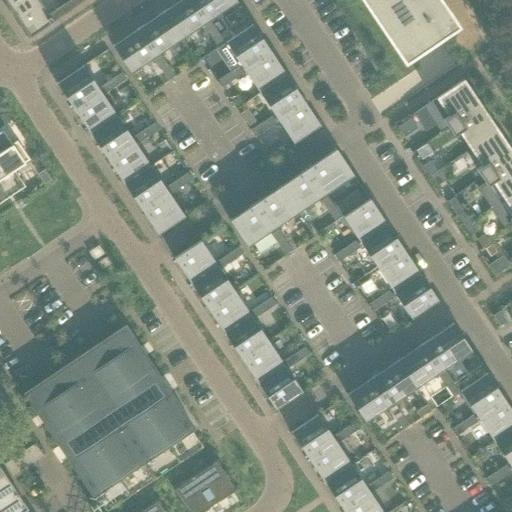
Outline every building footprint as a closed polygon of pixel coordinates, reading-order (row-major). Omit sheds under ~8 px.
[(20,0),(9,7),(29,37),(53,22),(38,0),(20,0)] [(196,0),(180,0),(165,11),(183,38),(210,20),(196,0)] [(235,0),(196,0),(210,20),(237,2),(235,0)] [(361,0),(404,63),(404,64),(426,49),(458,28),(439,0),(361,0)] [(165,11),(138,28),(157,56),(183,38),(165,11)] [(210,23),(204,28),(211,38),(217,33),(210,23)] [(225,43),(215,49),(230,72),(238,67),(240,65),(242,68),(269,50),(252,25),(225,43)] [(138,28),(112,46),(130,74),(157,56),(138,28)] [(217,33),(211,38),(217,47),(224,43),(217,33)] [(269,50),(242,68),(259,94),(286,76),(269,50)] [(161,56),(154,61),(161,71),(167,66),(161,56)] [(83,66),(56,84),(65,98),(73,109),(100,91),(83,66)] [(167,66),(161,71),(168,81),(174,76),(167,66)] [(230,72),(228,74),(232,80),(243,74),(238,67),(230,72)] [(120,74),(110,80),(115,87),(125,80),(120,74)] [(228,74),(218,80),(222,87),(232,80),(228,74)] [(286,76),(259,94),(276,119),(303,101),(286,76)] [(110,80),(100,87),(105,94),(115,87),(110,80)] [(437,99),(425,107),(426,108),(437,126),(443,122),(447,128),(480,106),(463,81),(436,99),(437,99)] [(100,91),(73,109),(90,135),(117,117),(100,91)] [(303,101),(276,119),(293,145),(320,127),(303,101)] [(497,131),(480,106),(447,128),(453,136),(459,133),(470,149),(495,132),(497,131)] [(117,117),(90,135),(107,160),(134,142),(117,117)] [(271,117),(261,123),(266,130),(276,123),(271,117)] [(412,121),(399,131),(406,140),(419,131),(412,121)] [(154,123),(144,130),(148,137),(158,130),(154,123)] [(261,123),(251,130),(256,137),(266,130),(261,123)] [(0,172),(3,177),(13,171),(29,160),(16,141),(12,144),(7,138),(4,133),(2,130),(0,131),(0,172)] [(144,130),(134,137),(138,144),(148,137),(144,130)] [(511,157),(511,153),(497,131),(495,132),(470,149),(481,166),(475,170),(481,177),(481,178),(511,157)] [(134,142),(107,160),(124,185),(151,167),(134,142)] [(335,149),(309,167),(327,194),(354,176),(335,149)] [(487,186),(478,192),(489,209),(504,199),(511,193),(511,157),(481,178),(487,186)] [(423,166),(429,176),(436,172),(429,162),(423,166)] [(151,167),(124,185),(141,210),(168,192),(151,167)] [(309,167),(282,185),(300,212),(319,200),(327,194),(309,167)] [(436,187),(450,178),(443,167),(430,176),(436,187)] [(44,170),(37,175),(44,185),(50,180),(44,170)] [(0,202),(24,186),(13,171),(3,177),(0,172),(0,202)] [(187,173),(177,180),(182,187),(192,180),(187,173)] [(177,180),(167,187),(172,194),(182,187),(177,180)] [(282,185),(255,203),(274,230),(278,227),(300,212),(282,185)] [(168,192),(141,210),(158,236),(185,218),(168,192)] [(511,193),(504,199),(489,209),(500,225),(509,219),(511,223),(511,193)] [(327,197),(321,201),(327,212),(334,207),(327,197)] [(369,199),(342,217),(359,242),(386,224),(369,199)] [(255,203),(229,221),(247,248),(269,233),(274,230),(255,203)] [(334,207),(327,212),(334,222),(341,217),(334,207)] [(463,225),(463,226),(470,221),(463,212),(456,216),(463,225)] [(463,226),(470,236),(476,231),(470,221),(463,226)] [(386,224),(359,242),(376,268),(403,250),(386,224)] [(278,230),(271,235),(278,245),(285,240),(278,230)] [(200,240),(173,258),(190,284),(217,266),(200,240)] [(285,240),(278,245),(284,255),(291,250),(285,240)] [(355,241),(345,248),(349,255),(360,248),(355,241)] [(104,254),(98,246),(88,253),(94,261),(104,254)] [(237,248),(227,255),(232,261),(242,255),(237,248)] [(345,248),(335,255),(339,261),(349,255),(345,248)] [(403,250),(376,268),(393,293),(420,275),(403,250)] [(227,255),(217,261),(222,268),(232,261),(227,255)] [(503,256),(489,265),(496,275),(509,266),(503,256)] [(102,270),(110,264),(106,257),(97,263),(102,270)] [(217,266),(190,284),(207,309),(234,291),(217,266)] [(420,275),(393,293),(411,319),(437,301),(420,275)] [(234,291),(207,309),(224,334),(251,316),(234,291)] [(388,291),(378,298),(383,305),(393,298),(388,291)] [(271,298),(261,305),(265,311),(275,305),(271,298)] [(378,298),(368,304),(373,311),(383,305),(378,298)] [(261,305),(251,311),(255,318),(265,311),(261,305)] [(499,311),(493,316),(499,326),(506,322),(499,311)] [(251,316),(224,334),(241,359),(268,341),(251,316)] [(443,368),(444,369),(471,351),(452,324),(426,341),(443,368)] [(125,326),(24,393),(59,445),(160,378),(125,326)] [(268,341),(241,359),(258,385),(285,367),(268,341)] [(443,368),(426,341),(399,359),(417,386),(418,387),(444,369),(443,368)] [(304,348),(294,354),(299,361),(309,354),(304,348)] [(294,354),(284,361),(289,368),(299,361),(294,354)] [(417,386),(399,359),(373,377),(390,403),(391,404),(418,387),(417,386)] [(285,367),(258,385),(275,410),(302,392),(285,367)] [(443,384),(445,386),(451,381),(444,371),(438,376),(443,384)] [(486,373),(459,391),(476,417),(503,399),(486,373)] [(390,403),(373,377),(346,395),(364,422),(391,404),(390,403)] [(451,381),(445,386),(451,396),(458,391),(451,381)] [(170,393),(69,460),(93,497),(96,495),(106,510),(130,494),(201,447),(191,431),(194,429),(170,393)] [(503,399),(476,417),(493,442),(511,429),(511,412),(503,399)] [(394,418),(395,419),(401,415),(395,405),(388,409),(394,418)] [(317,415),(290,433),(307,458),(309,457),(334,440),(317,415)] [(395,419),(401,429),(408,425),(401,415),(395,419)] [(462,422),(467,429),(477,422),(472,415),(464,421),(462,422)] [(467,429),(462,422),(452,429),(457,436),(467,429)] [(344,429),(349,436),(359,429),(354,423),(344,429)] [(344,429),(334,436),(339,443),(349,436),(344,429)] [(511,429),(493,442),(511,468),(511,466),(511,429)] [(307,458),(324,483),(326,482),(351,465),(334,440),(309,457),(307,458)] [(215,462),(174,490),(188,511),(202,511),(220,500),(228,511),(231,511),(243,504),(215,462)] [(324,483),(341,508),(343,507),(368,491),(367,490),(351,465),(326,482),(324,483)] [(496,472),(500,479),(510,472),(506,465),(497,471),(496,472)] [(0,468),(0,511),(22,511),(27,509),(0,468)] [(378,479),(382,486),(392,479),(388,472),(378,479)] [(500,479),(496,472),(486,479),(490,485),(491,485),(500,479)] [(378,479),(368,486),(372,493),(382,486),(378,479)] [(341,508),(343,511),(382,511),(368,491),(343,507),(341,508)] [(163,511),(157,502),(141,511),(163,511)]
